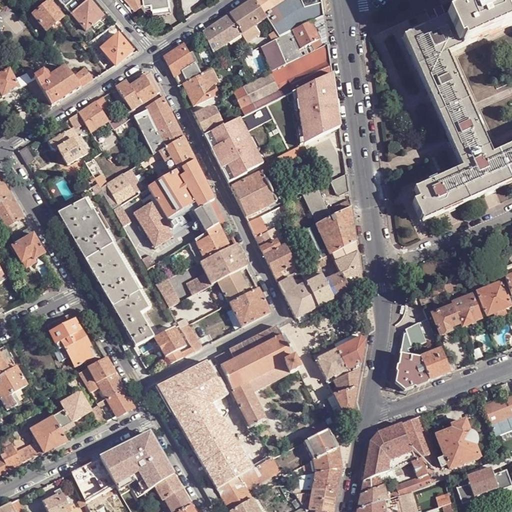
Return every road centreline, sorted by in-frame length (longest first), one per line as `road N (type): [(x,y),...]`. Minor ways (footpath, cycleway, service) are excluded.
road 1 (residential): [(145,385),(282,313),(151,53)]
road 2 (tertiary): [(380,274),(339,0)]
road 3 (residential): [(161,411),(0,493)]
road 4 (residential): [(151,53),(2,154)]
road 5 (residential): [(2,154),(84,290)]
road 6 (tertiary): [(511,367),(383,413),(367,411)]
road 7 (residential): [(380,274),(511,215)]
road 8 (tertiary): [(367,411),(381,337),(380,274)]
